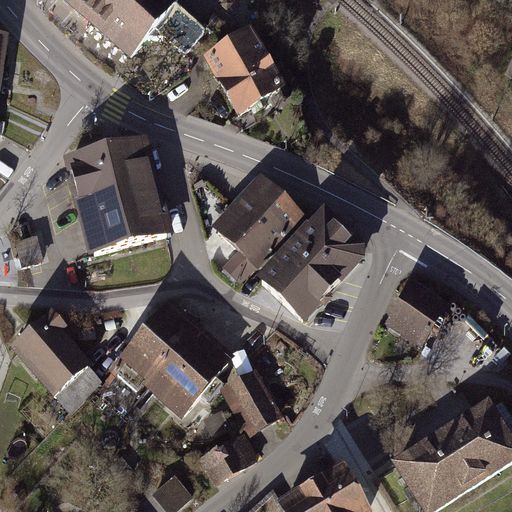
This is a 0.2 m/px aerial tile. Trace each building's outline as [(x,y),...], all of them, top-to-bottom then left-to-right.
[(58,0),(131,62),(181,4),(176,0),(58,0)] [(203,59),(238,119),(296,83),(285,64),(275,70),(251,31),(203,59)] [(171,241),(148,148),(66,168),(89,261),(171,241)] [(261,183),(238,207),(284,251),(307,228),(261,183)] [(271,264),(284,251),(238,207),(212,234),(237,258),(225,270),(242,287),(268,260),(271,264)] [(325,218),(293,252),(338,295),(365,267),(365,256),(325,218)] [(37,238),(14,244),(21,271),(44,265),(37,238)] [(293,252),(260,285),(305,329),(338,295),(293,252)] [(450,306),(413,284),(386,328),(423,350),(450,306)] [(236,365),(172,309),(115,375),(140,397),(145,391),(184,425),(236,365)] [(53,321),(11,359),(55,407),(58,404),(69,417),(103,387),(63,343),(68,338),(53,321)] [(257,374),(221,395),(248,440),(283,419),(257,374)] [(466,418),(391,465),(421,511),(443,511),(511,468),(511,438),(489,403),(466,418)] [(244,437),(199,464),(213,489),(259,462),(244,437)] [(369,511),(343,467),(277,506),(280,511),(369,511)] [(175,479),(153,497),(165,511),(178,511),(193,500),(175,479)]
